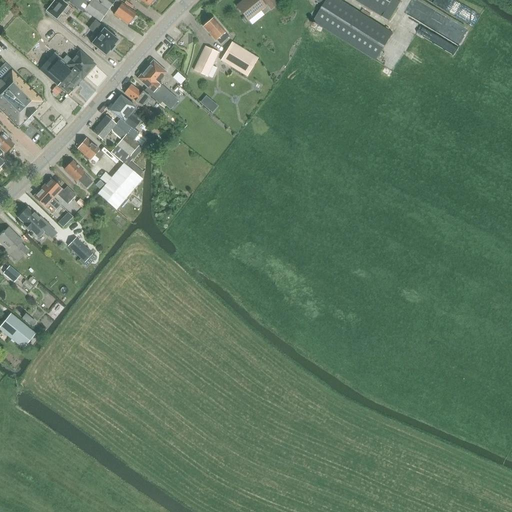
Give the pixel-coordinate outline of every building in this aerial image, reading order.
[(54,0),(46,11),(56,20),(68,6),(63,1),(63,0),(54,0)] [(70,0),(68,3),(82,13),(84,11),(91,0),(70,0)] [(117,11),(114,15),(128,25),(129,24),(130,24),(132,21),(132,20),(136,14),(116,0),(116,1),(114,0),(91,0),(84,11),(100,22),(111,7),(117,11)] [(268,6),(271,10),(277,5),(273,0),(262,0),(261,2),(259,0),(247,0),(244,3),(244,1),(237,7),(248,21),(268,6)] [(314,0),(323,6),(313,22),(359,51),(376,62),(393,33),(376,23),(339,0),(314,0)] [(396,0),(354,0),(354,1),(390,22),(401,2),(396,0)] [(454,2),(448,15),(471,25),(477,12),(454,2)] [(417,3),(412,16),(419,19),(421,14),(432,18),(435,10),(417,3)] [(459,42),(467,28),(441,14),(437,22),(447,27),(443,34),(459,42)] [(203,27),(215,41),(216,40),(221,36),(225,41),(229,37),(213,18),(209,22),(207,22),(204,25),(204,26),(203,27)] [(95,21),(89,29),(98,37),(92,44),(91,45),(92,45),(105,55),(105,56),(106,55),(109,51),(110,51),(111,51),(113,47),(114,47),(113,46),(117,42),(117,41),(117,40),(116,40),(117,38),(112,34),(111,36),(104,30),(105,29),(95,21)] [(221,62),(246,78),(257,60),(232,44),(221,62)] [(207,77),(212,66),(218,53),(205,47),(194,71),(207,77)] [(177,58),(170,50),(162,57),(169,65),(177,58)] [(66,57),(63,61),(68,66),(67,66),(82,80),(95,65),(80,51),(71,61),(66,57)] [(54,54),(39,71),(68,96),(73,90),(71,89),(76,84),(78,85),(82,80),(67,66),(68,66),(63,61),(54,54)] [(144,72),(137,79),(147,88),(144,92),(150,97),(151,97),(160,105),(162,103),(170,93),(158,82),(166,73),(153,61),(147,68),(146,68),(144,71),(144,72)] [(0,111),(18,129),(43,103),(11,71),(4,65),(0,69),(0,111)] [(212,79),(217,68),(212,66),(207,77),(212,79)] [(131,86),(125,94),(142,107),(145,102),(153,108),(157,103),(149,97),(142,92),(141,94),(131,86)] [(205,95),(199,103),(210,111),(216,104),(205,95)] [(138,122),(130,116),(136,109),(120,97),(109,111),(121,120),(116,126),(126,134),(128,135),(134,141),(140,134),(133,128),(138,122)] [(66,98),(60,103),(66,111),(73,105),(66,98)] [(145,109),(142,113),(150,119),(152,115),(145,109)] [(111,130),(112,133),(121,140),(126,134),(116,126),(106,117),(93,132),(102,140),(111,130)] [(159,135),(163,130),(157,126),(153,131),(159,135)] [(0,147),(6,153),(13,145),(7,139),(9,137),(0,127),(0,147)] [(111,152),(127,166),(131,162),(133,160),(130,157),(139,146),(126,134),(121,140),(111,152)] [(86,141),(78,151),(84,157),(83,158),(83,159),(87,162),(88,162),(89,161),(90,162),(94,157),(99,161),(103,156),(98,152),(99,151),(86,141)] [(64,170),(76,182),(78,181),(86,189),(93,182),(84,174),(85,174),(73,162),(64,170)] [(97,195),(116,211),(142,180),(139,177),(127,167),(123,164),(117,171),(111,178),(106,175),(105,173),(99,179),(106,185),(97,195)] [(50,179),(42,188),(53,199),(57,195),(67,205),(76,196),(67,187),(63,191),(50,179)] [(99,181),(95,185),(99,189),(104,185),(99,181)] [(42,188),(33,197),(45,208),(48,205),(63,219),(68,213),(53,199),(42,188)] [(80,200),(76,204),(81,209),(86,205),(80,200)] [(31,231),(36,236),(42,230),(51,239),(57,234),(40,218),(39,219),(28,208),(18,219),(24,224),(23,225),(30,232),(31,231)] [(0,238),(0,245),(6,251),(5,253),(9,257),(16,264),(27,253),(20,246),(22,244),(8,231),(0,238)] [(86,261),(92,255),(76,239),(68,247),(81,259),(83,258),(86,261)] [(9,267),(3,274),(14,283),(20,276),(9,267)] [(29,289),(31,285),(24,281),(22,285),(29,289)] [(0,328),(0,331),(23,350),(34,335),(10,315),(0,328)]
